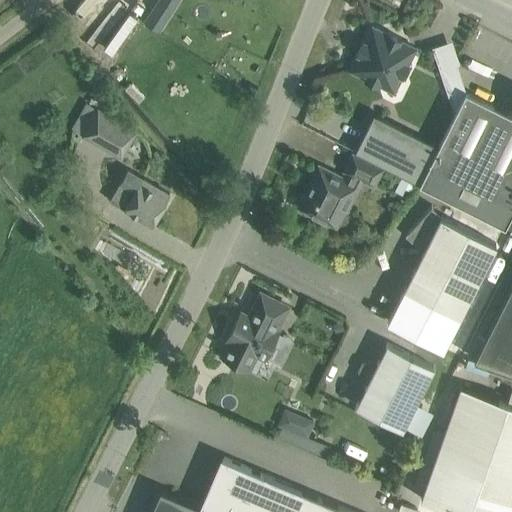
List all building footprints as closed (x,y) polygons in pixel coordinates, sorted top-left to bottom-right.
[(157,0),(144,20),(159,29),(177,0),(157,0)] [(378,83),(394,91),(416,47),(400,39),(401,37),(388,31),(388,32),(372,25),(364,40),(363,39),(356,52),(358,53),(350,69),(366,76),(365,78),(378,85),(378,83)] [(439,143),(420,181),(511,227),(511,109),(511,113),(466,90),(439,143)] [(82,133),(121,154),(136,128),(97,106),(82,133)] [(374,111),(355,149),(402,172),(420,181),(439,143),(374,111)] [(314,213),(336,224),(344,209),(346,211),(362,178),(374,184),(382,168),(352,153),(344,169),(348,171),(345,177),(318,164),(310,181),(312,183),(305,195),(303,194),(297,207),(313,215),(314,213)] [(109,199),(152,223),(170,193),(127,168),(109,199)] [(496,242),(441,214),(431,206),(433,205),(432,204),(408,230),(409,231),(411,229),(426,243),(388,319),(443,347),(496,242)] [(511,283),(474,358),(511,370),(511,283)] [(229,339),(221,354),(224,355),(222,358),(236,365),(237,362),(249,368),(256,353),(265,357),(279,330),(291,305),(260,290),(249,315),(240,311),(227,338),(229,339)] [(434,365),(405,351),(388,342),(377,363),(370,359),(363,361),(359,368),(362,375),(369,379),(356,404),(402,427),(434,365)] [(425,488),(421,497),(463,511),(511,511),(511,388),(511,389),(508,400),(507,400),(461,384),(447,423),(425,488)] [(277,425),(305,437),(311,422),(283,410),(277,425)] [(206,500),(204,505),(220,511),(355,511),(224,456),(223,461),(225,462),(208,501),(206,500)] [(218,511),(160,487),(150,511),(218,511)]
